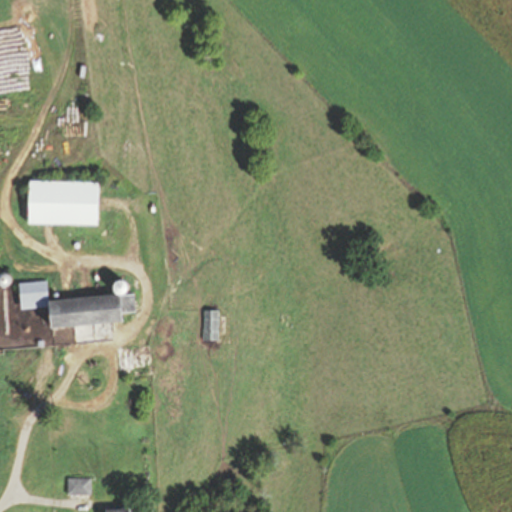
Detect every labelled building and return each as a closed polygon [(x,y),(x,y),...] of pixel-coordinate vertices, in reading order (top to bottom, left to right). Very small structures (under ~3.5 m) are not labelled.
[(98,225),(99,183),(29,182),(29,224),(98,225)] [(20,283),(21,309),(50,307),(51,327),(123,322),(122,313),(137,312),(135,294),(49,299),(48,281),(20,283)] [(220,310),(204,310),(204,341),(220,341),(220,310)] [(119,347),(119,369),(135,369),(135,347),(119,347)] [(92,478),(69,478),(69,495),(92,495),(92,478)]
